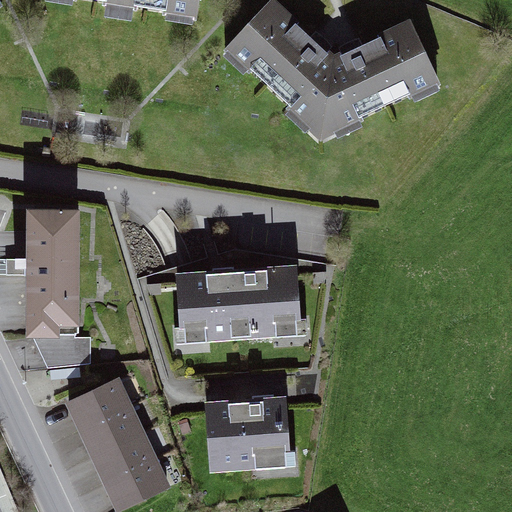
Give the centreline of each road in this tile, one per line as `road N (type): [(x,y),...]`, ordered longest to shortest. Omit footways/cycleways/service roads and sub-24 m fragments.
road 1 (residential): [(0,170),(342,227)]
road 2 (residential): [(0,386),(58,511)]
